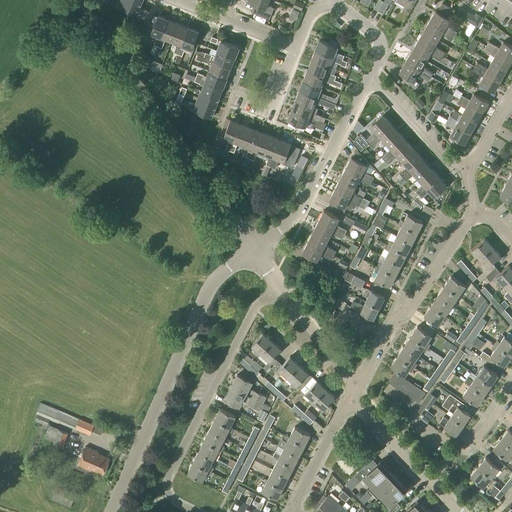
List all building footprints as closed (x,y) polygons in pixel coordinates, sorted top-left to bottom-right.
[(139,8),(142,2),(138,0),(121,0),(121,1),(139,8)] [(247,0),(247,1),(254,4),(256,5),(253,13),(269,19),(274,8),(267,5),(268,0),(247,0)] [(381,6),(384,2),(380,0),(378,0),(374,9),(378,11),(381,6)] [(136,15),(139,8),(121,1),(118,7),(136,15)] [(381,6),(378,11),(383,14),(388,4),(384,2),(381,6)] [(429,21),(455,36),(457,32),(446,25),(450,19),(455,10),(442,3),(437,11),(435,10),(429,21)] [(468,21),(472,14),(461,7),(457,15),(468,21)] [(154,55),(168,20),(158,16),(151,33),(157,36),(153,45),(150,54),(154,55)] [(171,41),(178,23),(168,20),(154,55),(158,47),(162,48),(165,39),(171,41)] [(452,40),(455,36),(429,21),(423,31),(438,39),(441,33),(452,40)] [(215,34),(218,24),(211,22),(208,32),(215,34)] [(177,54),(180,48),(181,45),(188,27),(178,23),(171,41),(177,44),(173,53),(177,54)] [(483,24),(480,29),(487,34),(490,28),(483,24)] [(191,49),(198,32),(188,27),(181,45),(191,49)] [(434,46),(438,39),(423,31),(417,41),(432,50),(443,56),(445,52),(434,46)] [(319,39),(315,49),(342,60),(344,56),(335,52),(337,46),(319,39)] [(217,50),(235,57),(239,47),(221,40),(217,50)] [(443,56),(432,50),(417,41),(412,52),(426,60),(429,54),(440,60),(443,56)] [(497,51),(511,59),(511,45),(503,41),(499,48),(488,42),(487,45),(497,51)] [(511,59),(497,51),(487,45),(484,50),(494,56),(491,61),(506,70),(511,59)] [(347,62),(342,60),(315,49),(311,59),(329,66),(331,61),(340,64),(340,65),(345,67),(347,62)] [(231,67),(235,57),(217,50),(214,56),(205,53),(204,57),(231,67)] [(422,66),(426,60),(412,52),(406,62),(420,70),(431,76),(438,81),(440,76),(433,72),(422,66)] [(231,67),(204,57),(198,55),(196,59),(202,61),(211,65),(209,70),(227,77),(231,67)] [(311,59),(307,69),(334,80),(336,76),(327,72),(329,66),(311,59)] [(475,66),(500,80),(506,70),(491,61),(487,68),(477,62),(475,66)] [(431,76),(420,70),(406,62),(400,72),(408,77),(404,82),(416,89),(420,83),(414,80),(417,74),(428,81),(431,76)] [(494,91),(500,80),(475,66),(472,70),(483,76),(479,82),(494,91)] [(334,80),(307,69),(303,80),(321,87),(323,81),(340,87),(342,83),(334,80)] [(223,87),(227,77),(209,70),(206,76),(197,73),(196,77),(202,79),(205,80),(223,87)] [(202,79),(196,77),(190,74),(188,79),(200,84),(202,79)] [(219,98),(223,87),(205,80),(201,91),(219,98)] [(317,97),(321,87),(303,80),(299,90),(317,97)] [(443,89),(440,94),(446,98),(449,93),(443,89)] [(299,90),(295,100),(313,107),(315,101),(318,102),(325,104),(326,100),(320,98),(317,97),(299,90)] [(216,105),(219,98),(201,91),(198,97),(216,105)] [(459,98),(482,112),(488,101),(474,93),(470,100),(461,95),(459,98)] [(214,111),(216,105),(198,97),(195,104),(214,111)] [(332,110),(336,99),(330,97),(326,108),(332,110)] [(420,98),(415,102),(421,109),(426,104),(420,98)] [(456,103),(465,108),(462,113),(476,122),(482,112),(459,98),(456,103)] [(295,100),(291,110),(321,122),(323,117),(315,114),(318,109),(313,107),(295,100)] [(211,118),(214,111),(195,104),(193,111),(211,118)] [(494,116),(497,111),(490,108),(488,114),(494,116)] [(287,120),(289,121),(287,125),(294,128),(296,124),(305,127),(307,121),(314,124),(313,126),(323,130),(326,123),(321,122),(291,110),(287,120)] [(434,121),(438,115),(433,111),(428,118),(434,121)] [(456,124),(471,132),(476,122),(462,113),(458,120),(450,115),(448,119),(456,124)] [(369,143),(392,123),(384,114),(371,126),(376,131),(366,139),(361,134),(353,141),(361,150),(369,143)] [(465,143),(471,132),(456,124),(448,119),(445,124),(453,128),(450,134),(465,143)] [(230,151),(240,124),(230,120),(223,138),(229,140),(225,149),(230,151)] [(387,143),(400,132),(392,123),(369,143),(372,147),(382,138),(387,143)] [(243,146),(250,128),(240,124),(230,151),(234,152),(238,143),(243,146)] [(253,150),(260,132),(250,128),(243,146),(253,150)] [(253,150),(252,152),(256,154),(258,151),(263,153),(270,135),(260,132),(253,150)] [(385,161),(408,140),(400,132),(387,143),(391,148),(382,157),(385,161)] [(270,135),(263,153),(269,156),(268,159),(270,159),(272,160),(273,157),(281,139),(270,135)] [(272,160),(270,167),(274,168),(278,159),(284,161),(291,143),(281,139),(273,157),(272,160)] [(402,161),(415,149),(408,140),(385,161),(388,164),(398,156),(402,161)] [(215,147),(213,153),(218,155),(221,149),(215,147)] [(403,176),(423,158),(415,149),(402,161),(407,166),(400,173),(403,176)] [(309,160),(311,153),(305,150),(302,157),(309,160)] [(372,181),(374,177),(363,171),(368,161),(357,150),(355,152),(352,157),(351,157),(346,167),(372,181)] [(306,161),(300,158),(293,173),(299,176),(306,161)] [(418,178),(431,167),(423,158),(403,176),(406,180),(414,173),(418,178)] [(262,174),(266,176),(270,167),(272,160),(270,159),(268,159),(266,165),(262,174)] [(377,184),(375,183),(372,181),(346,167),(340,178),(355,186),(358,179),(375,188),(377,184)] [(418,194),(439,175),(431,167),(418,178),(423,184),(415,191),(418,194)] [(439,175),(418,194),(419,194),(416,196),(412,202),(420,208),(424,203),(427,203),(428,202),(423,197),(429,191),(433,196),(447,184),(439,175)] [(352,192),(355,186),(340,178),(335,188),(350,196),(368,206),(370,201),(368,200),(363,198),(352,192)] [(511,186),(506,184),(500,195),(511,201),(511,186)] [(368,206),(350,196),(335,188),(329,199),(331,200),(329,205),(344,212),(346,208),(351,210),(353,206),(355,206),(356,205),(359,206),(363,209),(363,210),(372,215),(375,209),(368,206)] [(377,212),(382,215),(388,204),(392,207),(394,202),(385,197),(377,212)] [(318,221),(334,228),(344,234),(347,230),(336,224),(339,218),(324,210),(318,221)] [(377,226),(382,215),(377,212),(372,223),(377,226)] [(402,225),(417,233),(423,222),(408,214),(404,221),(401,219),(399,224),(402,225)] [(355,220),(346,216),(343,222),(352,226),(351,227),(364,233),(368,226),(355,220)] [(344,234),(334,228),(318,221),(313,231),(328,239),(331,233),(342,238),(344,234)] [(371,236),(377,226),(372,223),(366,234),(371,236)] [(412,244),(417,233),(402,225),(397,236),(412,244)] [(325,245),(328,239),(313,231),(308,242),(323,249),(334,255),(336,251),(325,245)] [(366,247),(371,236),(366,234),(361,245),(366,247)] [(411,245),(412,244),(397,236),(393,242),(390,241),(388,245),(406,254),(409,249),(410,250),(412,246),(411,245)] [(477,261),(493,247),(485,238),(472,249),(480,258),(477,261)] [(334,255),(323,249),(308,242),(302,252),(317,260),(321,254),(332,259),(334,255)] [(361,258),(366,247),(361,245),(356,255),(361,258)] [(403,260),(406,254),(388,245),(386,249),(389,251),(386,257),(401,265),(401,264),(403,264),(405,261),(403,260)] [(493,247),(477,261),(480,265),(483,262),(488,268),(501,257),(493,247)] [(361,258),(356,255),(350,266),(351,266),(355,269),(361,258)] [(395,276),(401,265),(386,257),(383,264),(379,262),(377,266),(395,276)] [(308,266),(312,268),(322,273),(327,275),(331,269),(325,266),(310,259),(308,265),(308,266)] [(457,263),(465,272),(469,269),(461,259),(457,263)] [(504,285),(511,278),(511,268),(509,265),(500,272),(496,268),(486,277),(490,282),(493,279),(496,283),(499,280),(504,285)] [(390,287),(395,276),(377,266),(375,271),(378,273),(375,279),(390,287)] [(471,271),(469,269),(465,272),(473,282),(474,281),(476,284),(482,279),(479,276),(477,278),(474,275),(471,271)] [(361,288),(365,281),(349,272),(345,280),(361,288)] [(445,286),(459,296),(466,285),(452,276),(445,286)] [(452,305),(459,296),(445,286),(438,296),(452,306),(452,305)] [(493,295),(485,286),(480,290),(488,299),(493,295)] [(366,301),(379,308),(384,297),(371,291),(366,288),(362,295),(368,298),(366,301)] [(331,304),(343,310),(346,302),(340,299),(343,292),(338,289),(335,296),(331,304)] [(505,309),(493,295),(488,299),(500,313),(505,309)] [(452,305),(452,306),(438,296),(431,306),(446,315),(448,312),(451,314),(455,307),(452,305)] [(373,319),(379,308),(366,301),(364,305),(358,302),(355,309),(360,312),(373,319)] [(483,312),(489,304),(484,301),(478,309),(483,312)] [(446,315),(431,306),(425,316),(439,326),(443,320),(446,322),(449,317),(446,315)] [(478,309),(472,318),(476,322),(483,312),(478,309)] [(511,326),(511,317),(505,309),(500,313),(511,326)] [(488,319),(484,316),(475,329),(479,332),(484,325),(489,328),(493,322),(495,320),(490,316),(488,319)] [(472,318),(465,328),(469,331),(476,322),(472,318)] [(411,336),(428,348),(431,344),(428,342),(432,336),(432,335),(434,332),(426,327),(424,330),(418,326),(411,336)] [(469,331),(465,328),(456,340),(455,343),(459,346),(460,343),(461,344),(469,331)] [(476,336),(479,332),(475,329),(467,340),(468,341),(465,344),(470,347),(472,343),(473,344),(478,337),(476,336)] [(453,342),(457,336),(448,330),(445,336),(453,342)] [(258,356),(272,341),(263,332),(251,345),(257,350),(254,353),(258,356)] [(511,355),(511,354),(511,333),(509,332),(506,337),(505,336),(500,342),(497,340),(494,343),(511,355)] [(426,352),(428,348),(411,336),(404,346),(419,356),(422,350),(426,352)] [(272,341),(258,356),(258,357),(261,354),(270,362),(281,349),(272,341)] [(505,365),(511,355),(494,343),(491,347),(495,350),(491,356),(483,351),(479,355),(495,365),(498,361),(505,366),(505,365)] [(414,362),(419,356),(404,346),(398,356),(415,368),(418,364),(414,362)] [(451,348),(444,358),(448,361),(455,352),(451,348)] [(453,359),(458,363),(465,352),(460,349),(453,359)] [(287,377),(299,365),(290,356),(278,369),(276,372),(279,376),(282,373),(287,377)] [(412,372),(415,368),(398,356),(391,366),(405,376),(409,370),(412,372)] [(247,369),(251,365),(242,357),(241,357),(238,361),(247,369)] [(444,358),(437,368),(442,371),(448,361),(444,358)] [(451,372),(458,363),(453,359),(446,369),(451,372)] [(247,369),(260,381),(264,377),(251,365),(247,369)] [(299,365),(287,377),(293,382),(290,385),(294,389),(296,386),(308,373),(299,365)] [(477,375),(491,385),(498,375),(498,376),(498,375),(484,365),(484,366),(477,375)] [(435,381),(442,371),(437,368),(430,378),(435,381)] [(444,382),(451,372),(446,369),(440,379),(438,382),(442,384),(443,382),(444,382)] [(393,385),(400,375),(395,371),(388,382),(393,385)] [(262,402),(263,403),(267,396),(253,390),(248,388),(251,382),(237,375),(231,386),(245,394),(250,396),(249,398),(255,402),(257,397),(263,400),(262,402)] [(398,389),(405,378),(400,375),(393,385),(398,389)] [(484,395),(491,385),(477,375),(474,380),(468,376),(464,381),(470,385),(484,395)] [(274,393),(277,389),(268,381),(264,377),(260,381),(274,393)] [(403,392),(410,382),(405,378),(398,389),(403,392)] [(423,388),(422,390),(426,392),(428,391),(435,381),(430,378),(423,388)] [(311,404),(326,388),(316,380),(305,393),(311,398),(308,401),(311,404)] [(409,396),(415,385),(410,382),(403,392),(409,396)] [(414,399),(421,389),(415,385),(409,396),(414,399)] [(477,405),(484,395),(470,385),(463,395),(477,405)] [(250,396),(245,394),(231,386),(225,398),(239,405),(242,400),(247,402),(246,403),(260,410),(260,408),(268,412),(270,407),(263,403),(262,402),(263,400),(257,397),(255,402),(249,398),(250,396)] [(315,408),(318,405),(323,409),(335,396),(326,388),(311,404),(315,408)] [(283,401),(286,397),(277,389),(274,393),(283,401)] [(426,392),(422,390),(421,389),(414,399),(419,403),(426,392)] [(426,399),(433,404),(437,397),(430,392),(426,399)] [(180,406),(184,398),(177,394),(173,403),(180,406)] [(425,416),(433,404),(426,399),(418,411),(425,416)] [(94,425),(79,418),(41,402),(36,414),(38,415),(35,421),(47,426),(50,419),(75,430),(75,429),(90,435),(92,431),(101,435),(104,429),(94,425)] [(450,416),(463,425),(470,415),(457,406),(453,403),(448,409),(452,412),(450,416)] [(295,404),(291,409),(298,415),(302,411),(295,404)] [(230,427),(235,416),(220,408),(214,419),(230,427)] [(288,419),(291,413),(281,408),(277,413),(288,419)] [(313,421),(302,411),(298,415),(310,425),(311,424),(318,430),(322,426),(314,420),(313,421)] [(265,425),(270,427),(275,417),(270,414),(265,425)] [(456,435),(463,425),(450,416),(448,419),(444,416),(439,423),(443,426),(456,435)] [(230,427),(214,419),(209,430),(224,437),(227,431),(231,433),(233,428),(230,427)] [(63,448),(68,433),(58,429),(58,428),(49,425),(44,438),(53,441),(52,444),(63,448)] [(264,438),(270,427),(265,425),(259,435),(264,438)] [(254,439),(260,429),(255,426),(249,437),(254,439)] [(291,433),(289,436),(304,444),(310,433),(294,426),(291,433)] [(511,431),(509,429),(501,439),(511,447),(511,431)] [(221,444),(224,437),(209,430),(203,440),(222,450),(224,446),(221,444)] [(302,449),(304,444),(285,434),(282,439),(287,441),(283,447),(299,455),(301,455),(303,451),(302,449)] [(259,449),(264,438),(259,435),(254,446),(259,449)] [(254,439),(249,437),(244,447),(249,450),(254,439)] [(511,457),(510,456),(511,452),(511,447),(501,439),(500,440),(499,439),(496,442),(498,443),(494,448),(507,459),(509,462),(511,458),(511,457)] [(222,451),(222,450),(203,440),(198,451),(213,459),(218,449),(222,451)] [(103,474),(109,458),(97,453),(98,452),(85,446),(77,465),(90,470),(91,469),(103,474)] [(253,459),(259,449),(254,446),(249,457),(253,459)] [(238,458),(243,461),(249,450),(244,447),(238,458)] [(293,466),(299,455),(283,447),(280,454),(275,451),(273,456),(278,459),(278,458),(293,466)] [(210,465),(213,459),(198,451),(193,462),(212,471),(214,467),(210,465)] [(243,467),(248,470),(253,459),(249,457),(243,467)] [(493,462),(486,457),(478,466),(492,477),(500,468),(502,469),(506,464),(497,457),(493,462)] [(233,469),(238,471),(243,461),(238,458),(233,469)] [(288,477),(293,466),(278,458),(278,459),(273,469),(288,477)] [(364,477),(373,486),(389,470),(380,461),(377,464),(375,466),(369,460),(363,466),(354,475),(360,481),(364,477)] [(209,476),(212,471),(193,462),(187,473),(202,481),(206,474),(209,476)] [(495,480),(492,477),(478,466),(474,471),(473,471),(470,474),(471,475),(471,476),(484,487),(488,482),(491,484),(495,480)] [(248,470),(243,467),(237,479),(242,481),(248,470)] [(227,479),(232,482),(238,471),(233,469),(227,479)] [(282,487),(288,477),(273,469),(267,479),(282,487)] [(373,486),(382,495),(398,480),(389,470),(373,486)] [(511,478),(511,477),(503,486),(507,490),(511,484),(511,478)] [(232,482),(227,479),(222,490),(227,493),(232,482)] [(277,498),(282,487),(267,479),(262,490),(277,498)] [(407,489),(398,480),(382,495),(390,504),(388,506),(393,511),(400,506),(395,500),(407,489)] [(499,500),(507,490),(503,486),(495,496),(499,500)] [(71,507),(73,500),(64,496),(66,491),(56,487),(51,499),(71,507)] [(242,511),(246,504),(245,503),(238,500),(242,492),(238,490),(234,498),(235,499),(228,511),(242,511)] [(345,501),(349,496),(343,491),(339,495),(345,501)] [(367,491),(359,499),(364,503),(371,496),(367,491)] [(316,509),(318,511),(329,511),(338,502),(329,494),(327,497),(324,494),(319,500),(316,498),(311,505),(316,509)] [(255,511),(257,509),(256,509),(249,505),(253,498),(249,496),(245,503),(246,504),(242,511),(255,511)] [(424,511),(426,510),(418,500),(405,511),(424,511)] [(257,509),(255,511),(262,511),(260,511),(264,504),(260,502),(256,509),(257,509)] [(345,511),(347,510),(338,502),(329,511),(345,511)]
